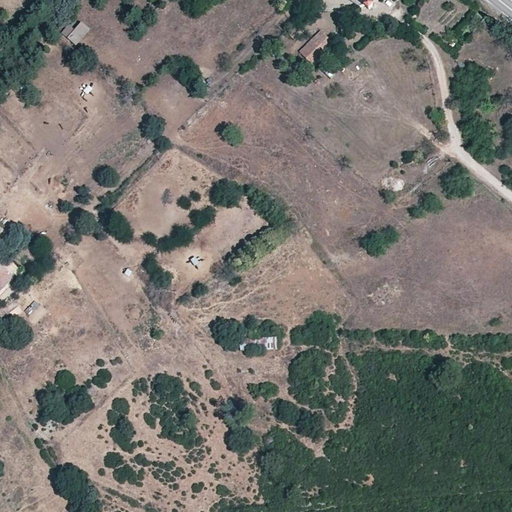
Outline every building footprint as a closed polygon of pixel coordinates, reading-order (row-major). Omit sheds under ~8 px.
[(351,0),(360,6),(364,6),(368,9),(372,5),(369,1),(370,0),(351,0)] [(66,39),(75,47),(89,30),(81,23),(66,39)] [(286,33),(294,41),(303,31),(296,23),(286,33)] [(312,67),(334,46),(319,32),(298,53),(312,67)] [(84,235),(91,242),(98,234),(92,227),(84,235)] [(0,291),(14,277),(0,262),(0,291)] [(13,264),(7,269),(12,275),(18,270),(13,264)] [(33,323),(45,310),(34,301),(22,314),(33,323)] [(156,323),(130,336),(135,346),(161,333),(156,323)] [(239,338),(241,351),(277,349),(277,336),(239,338)]
